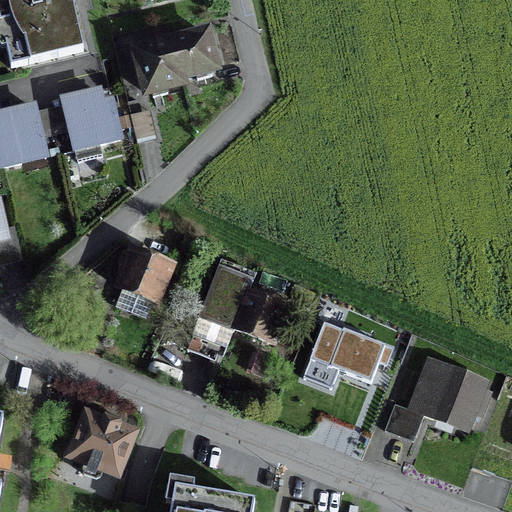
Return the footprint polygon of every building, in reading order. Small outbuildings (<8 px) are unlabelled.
[(4,46),(10,70),(82,53),(71,7),(70,7),(68,1),(67,0),(2,0),(13,43),(4,46)] [(165,91),(181,87),(211,79),(209,73),(214,71),(205,36),(183,42),(170,45),(161,47),(135,54),(145,96),(150,95),(152,100),(166,96),(165,91)] [(74,153),(119,143),(110,105),(101,107),(98,95),(62,103),(74,153)] [(0,170),(45,160),(33,110),(0,117),(0,170)] [(155,142),(148,113),(130,118),(136,146),(155,142)] [(201,257),(179,249),(174,262),(196,271),(201,257)] [(171,270),(131,254),(117,290),(157,305),(171,270)] [(252,280),(219,267),(199,319),(272,347),(273,345),(275,345),(275,343),(273,343),(286,312),(246,296),(252,280)] [(85,298),(93,301),(97,292),(89,289),(85,298)] [(357,339),(342,333),(328,370),(369,386),(377,363),(384,366),(390,351),(373,345),(376,337),(360,331),(357,339)] [(434,414),(464,426),(479,390),(427,369),(409,411),(395,406),(385,431),(412,442),(422,417),(431,421),(434,414)] [(118,432),(119,429),(118,426),(104,421),(101,422),(99,425),(86,419),(70,459),(84,465),(81,472),(83,476),(95,481),(99,479),(102,472),(116,477),(131,437),(118,432)] [(251,511),(253,504),(192,493),(193,486),(172,482),(167,511),(251,511)]
